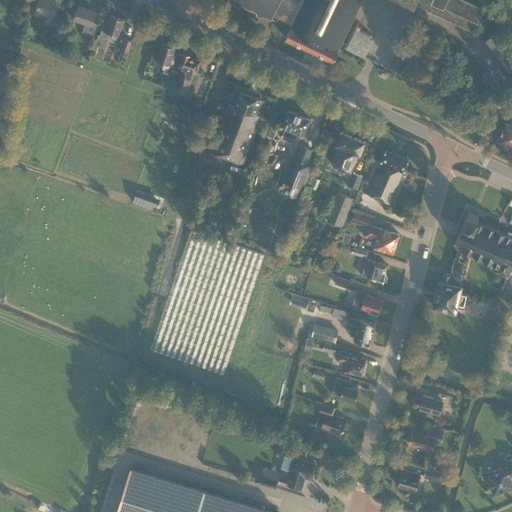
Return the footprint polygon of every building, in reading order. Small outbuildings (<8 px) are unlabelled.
[(58,14),(53,12),(56,1),(52,0),(37,0),(35,8),(47,12),(44,22),(55,25),(58,16),(58,14)] [(361,0),(236,0),(272,17),(273,13),(293,23),(292,25),(291,25),(286,36),(334,59),(339,48),(361,0)] [(414,0),(473,28),(484,5),(474,0),(414,0)] [(93,34),(97,23),(91,21),(95,10),(77,4),(73,17),(85,21),(82,31),(93,34)] [(119,29),(123,19),(109,14),(104,30),(101,30),(99,34),(98,34),(94,44),(105,48),(108,38),(106,37),(107,32),(111,33),(117,35),(118,33),(119,34),(120,29),(119,29)] [(511,42),(501,27),(483,39),(511,78),(511,42)] [(122,37),(118,48),(128,51),(132,40),(122,37)] [(173,62),(174,57),(172,56),(176,46),(163,42),(160,52),(154,50),(150,62),(156,64),(157,60),(170,64),(171,61),(173,62)] [(197,71),(201,59),(190,55),(190,54),(184,52),(183,53),(182,53),(178,65),(181,66),(179,72),(173,89),(187,93),(194,70),(197,71)] [(257,113),(262,98),(240,89),(234,105),(229,103),(211,151),(243,163),(258,122),(256,122),(259,114),(257,113)] [(188,107),(185,118),(193,121),(197,110),(188,107)] [(303,135),(310,118),(289,109),(282,126),(285,128),(282,136),(296,142),(299,133),(303,135)] [(511,146),(511,123),(506,121),(498,140),(511,146)] [(267,135),(268,136),(273,138),(278,127),(271,125),(267,135)] [(360,154),(366,140),(341,131),(336,144),(338,146),(332,163),(351,171),(358,153),(360,154)] [(306,163),(312,148),(303,144),(297,159),(306,163)] [(404,170),(409,158),(386,148),(381,161),(384,162),(379,172),(377,172),(368,194),(390,202),(399,180),(398,180),(403,170),(404,170)] [(293,157),(284,180),(298,186),(295,193),(300,195),(312,165),(311,165),(306,163),(297,159),(293,157)] [(357,188),(362,175),(353,171),(348,184),(357,188)] [(342,225),(353,198),(338,192),(327,220),(342,225)] [(511,231),(508,230),(507,232),(477,218),(479,214),(469,209),(465,219),(462,225),(461,225),(457,233),(459,233),(455,240),(455,241),(454,242),(454,243),(454,244),(455,245),(455,246),(456,246),(457,246),(458,247),(459,247),(462,248),(493,263),(491,268),(507,275),(511,263),(511,231)] [(400,232),(372,223),(374,217),(355,211),(352,220),(367,225),(364,235),(377,239),(375,245),(394,251),(400,232)] [(224,373),(265,253),(192,228),(151,348),(224,373)] [(346,231),(343,239),(348,241),(351,233),(346,231)] [(352,252),(366,257),(368,249),(354,245),(352,252)] [(459,257),(462,248),(459,247),(456,257),(455,257),(454,261),(451,273),(444,272),(442,280),(440,280),(434,305),(456,310),(458,303),(464,304),(467,294),(460,292),(462,285),(460,284),(463,270),(462,270),(464,262),(460,260),(459,257)] [(387,279),(388,275),(386,272),(386,271),(385,271),(387,263),(367,258),(362,275),(383,281),(383,280),(386,279),(387,279)] [(350,288),(353,280),(337,275),(335,282),(350,288)] [(378,312),(382,299),(366,293),(367,291),(358,289),(353,306),(361,309),(362,307),(378,312)] [(348,310),(334,307),(332,315),(346,318),(348,310)] [(372,335),(375,322),(359,318),(359,319),(349,316),(346,325),(354,327),(357,328),(354,339),(370,342),(370,341),(372,341),(373,335),(372,335)] [(335,341),(339,328),(315,322),(314,326),(312,325),(309,334),(312,335),(335,341)] [(323,349),(335,352),(337,344),(325,341),(323,349)] [(362,374),(367,357),(353,354),(354,353),(340,349),(337,359),(343,360),(342,363),(345,363),(344,366),(346,367),(346,370),(362,374)] [(323,378),(325,371),(315,368),(313,375),(323,378)] [(336,376),(332,393),(356,400),(356,399),(358,392),(359,389),(359,388),(345,384),(347,379),(336,376)] [(421,406),(440,411),(442,404),(449,405),(451,395),(439,391),(438,397),(424,393),(421,406)] [(333,407),(322,403),(320,409),(324,410),(320,420),(317,419),(315,424),(322,427),(321,427),(341,434),(347,418),(332,413),(333,407)] [(431,449),(433,444),(435,437),(441,439),(443,430),(431,427),(429,432),(415,428),(410,443),(431,449)] [(494,492),(511,485),(511,482),(511,479),(511,477),(511,453),(505,456),(509,465),(495,471),(494,469),(484,472),(488,482),(490,481),(494,492)] [(288,483),(302,487),(305,476),(311,478),(316,462),(293,455),(288,471),(291,472),(288,483)] [(277,511),(278,510),(133,465),(118,511),(277,511)] [(424,476),(437,480),(440,470),(426,466),(424,476)] [(416,490),(420,473),(403,468),(399,485),(416,490)] [(261,482),(276,487),(279,478),(263,474),(261,482)]
